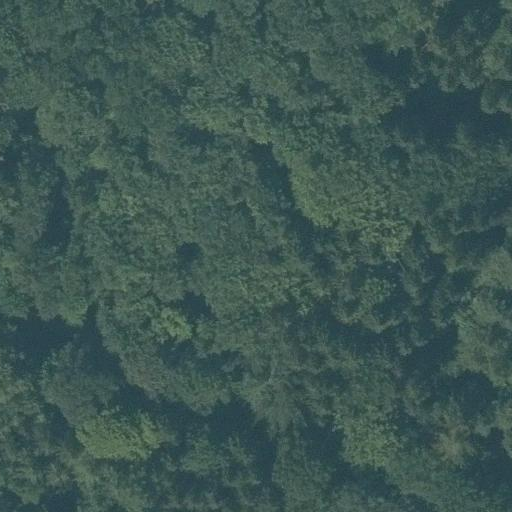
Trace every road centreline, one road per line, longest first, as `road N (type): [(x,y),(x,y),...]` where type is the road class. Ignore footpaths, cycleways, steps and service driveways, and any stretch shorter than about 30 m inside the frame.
road 1 (track): [(407,478),(0,313)]
road 2 (track): [(407,478),(511,215)]
